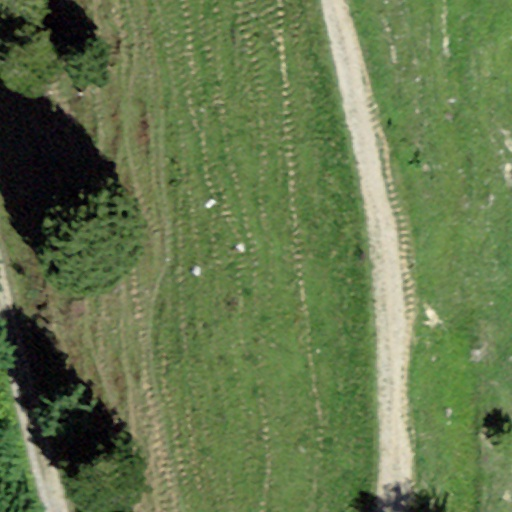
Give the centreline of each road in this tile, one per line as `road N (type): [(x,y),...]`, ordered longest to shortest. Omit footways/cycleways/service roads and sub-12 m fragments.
road 1 (track): [(380,511),(389,473),(385,214),(335,0)]
road 2 (track): [(66,511),(0,263)]
